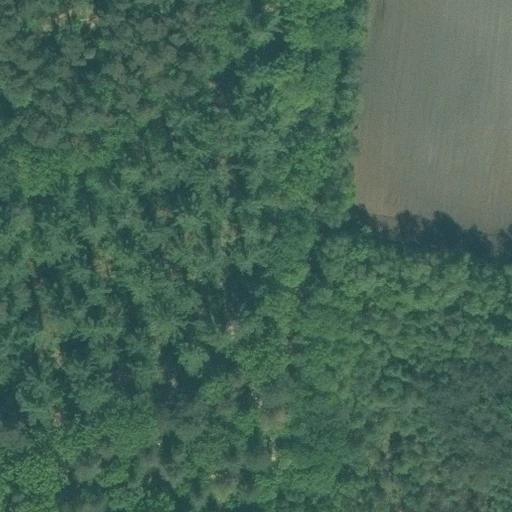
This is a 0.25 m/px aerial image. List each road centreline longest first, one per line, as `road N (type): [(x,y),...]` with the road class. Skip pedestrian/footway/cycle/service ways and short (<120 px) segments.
road 1 (track): [(313,302),(133,396),(0,438)]
road 2 (track): [(343,0),(313,302)]
